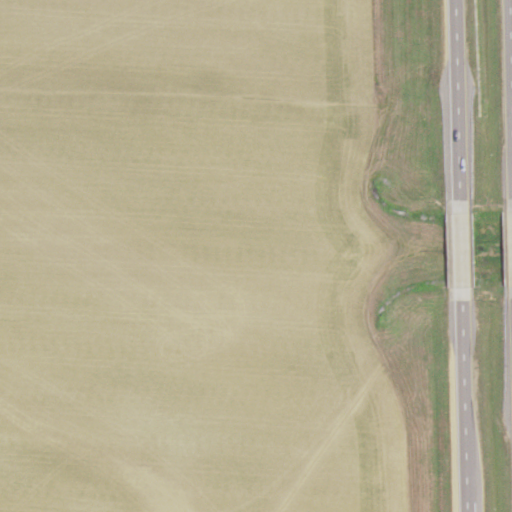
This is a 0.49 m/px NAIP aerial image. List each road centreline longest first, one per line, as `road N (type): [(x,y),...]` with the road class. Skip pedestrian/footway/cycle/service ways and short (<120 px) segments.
road 1 (trunk): [(466,301),(470,506)]
road 2 (trunk): [(458,0),(464,201)]
